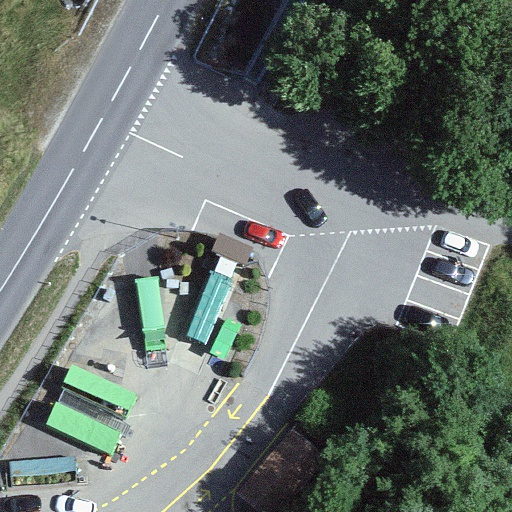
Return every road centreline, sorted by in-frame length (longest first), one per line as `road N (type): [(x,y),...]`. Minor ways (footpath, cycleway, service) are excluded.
road 1 (unclassified): [(511,224),(188,158),(97,129)]
road 2 (primary): [(97,129),(0,290)]
road 3 (primary): [(165,0),(97,129)]
